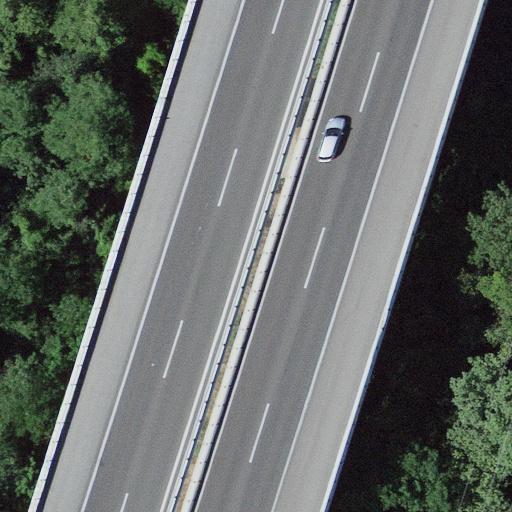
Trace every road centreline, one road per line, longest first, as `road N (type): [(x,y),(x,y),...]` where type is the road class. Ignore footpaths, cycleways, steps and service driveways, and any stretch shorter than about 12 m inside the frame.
road 1 (motorway): [(284,0),(122,511)]
road 2 (motorway): [(234,511),(395,0)]
